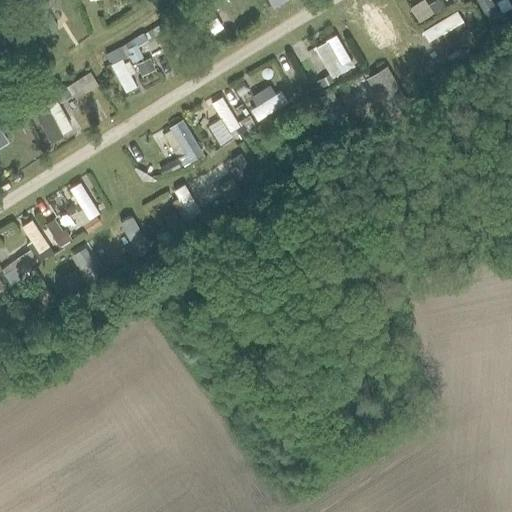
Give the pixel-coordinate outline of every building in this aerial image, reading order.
[(58,0),(49,0),(39,7),(54,31),(72,20),(58,0)] [(438,0),(429,6),(435,14),(447,7),(442,0),(438,0)] [(492,0),(476,0),(493,27),(504,20),(492,0)] [(226,9),(206,22),(215,37),(236,23),(226,9)] [(458,14),(425,34),(431,44),(464,24),(458,14)] [(0,20),(0,51),(6,62),(25,51),(6,17),(0,20)] [(356,67),(339,38),(318,50),(335,79),(356,67)] [(133,63),(144,57),(137,44),(126,50),(133,63)] [(458,51),(448,56),(453,65),(463,59),(458,51)] [(151,58),(137,65),(143,77),(157,69),(151,58)] [(125,59),(108,69),(129,103),(146,92),(125,59)] [(317,81),(321,89),(334,82),(330,73),(317,81)] [(401,93),(388,73),(378,79),(391,100),(401,93)] [(244,81),(235,87),(240,95),(249,90),(244,81)] [(67,87),(55,94),(61,103),(72,95),(67,87)] [(288,100),(280,88),(249,105),(257,118),(288,100)] [(224,95),(211,102),(221,118),(203,128),(212,143),(242,126),(224,95)] [(44,99),(21,113),(45,151),(68,136),(44,99)] [(194,162),(204,156),(184,124),(174,131),(194,162)] [(245,124),(236,129),(242,138),(250,132),(245,124)] [(0,149),(9,143),(1,131),(0,131),(0,149)] [(179,157),(168,163),(172,171),(183,165),(179,157)] [(202,175),(218,200),(239,187),(223,162),(202,175)] [(183,185),(173,191),(189,218),(200,212),(183,185)] [(84,186),(72,193),(89,221),(100,214),(84,186)] [(213,205),(217,213),(228,206),(224,198),(213,205)] [(169,228),(180,221),(172,209),(161,215),(169,228)] [(198,216),(203,224),(214,218),(209,209),(198,216)] [(130,216),(119,223),(137,253),(149,246),(130,216)] [(84,224),(89,232),(102,225),(97,217),(84,224)] [(35,222),(24,229),(40,255),(52,248),(35,222)] [(65,230),(54,237),(60,247),(71,240),(65,230)] [(81,273),(95,292),(111,281),(97,262),(81,273)] [(20,279),(12,268),(3,275),(11,286),(20,279)]
